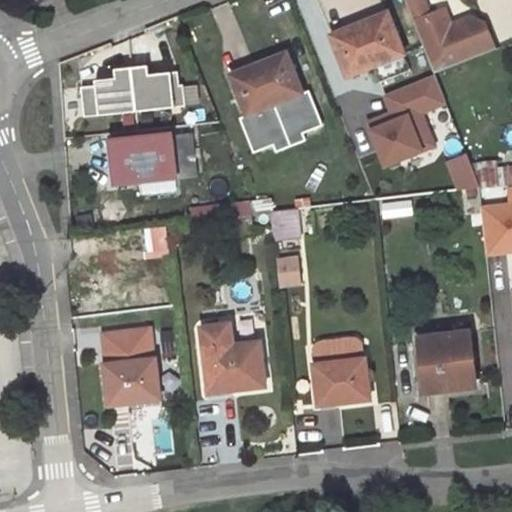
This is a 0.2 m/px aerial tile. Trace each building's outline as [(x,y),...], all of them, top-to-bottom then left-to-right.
[(423,0),(405,0),(414,20),(429,15),(423,0)] [(429,15),(414,20),(434,72),(496,50),(486,24),(460,33),(458,26),(451,26),(451,25),(445,9),(429,15)] [(362,28),(390,17),(388,13),(360,24),(362,28)] [(360,24),(331,35),(347,76),(374,65),(380,82),(411,70),(390,17),(362,28),(360,24)] [(460,33),(486,24),(485,22),(470,18),(451,25),(451,26),(458,26),(460,33)] [(261,69),(288,57),(286,53),(259,64),(261,69)] [(302,93),(288,57),(261,69),(259,64),(231,75),(247,115),(302,93)] [(131,67),(136,112),(186,106),(183,85),(180,85),(178,72),(149,75),(148,66),(131,67)] [(84,117),(136,112),(131,67),(115,69),(116,78),(96,81),(96,86),(81,87),(84,117)] [(393,92),(400,110),(393,113),(370,122),(387,164),(434,145),(420,112),(446,102),(435,75),(393,92)] [(400,110),(393,92),(386,95),(393,113),(400,110)] [(197,175),(192,132),(172,134),(176,176),(197,175)] [(176,176),(172,134),(114,140),(116,158),(113,159),(115,182),(176,176)] [(460,190),(479,188),(473,173),(470,164),(466,153),(448,160),(460,190)] [(496,170),(495,161),(470,164),(473,173),(490,171),(496,170)] [(511,184),(511,168),(496,170),(490,171),(496,187),(511,184)] [(490,171),(473,173),(479,188),(479,189),(495,187),(496,187),(490,171)] [(378,203),(380,218),(409,216),(407,200),(378,203)] [(252,201),(219,205),(221,219),(249,215),(257,214),(252,201)] [(511,203),(486,206),(491,254),(511,251),(511,203)] [(219,205),(189,209),(191,223),(209,220),(221,219),(219,205)] [(296,212),(271,215),(273,238),(298,235),(296,212)] [(249,215),(221,219),(222,234),(251,231),(249,215)] [(209,220),(191,223),(192,233),(210,230),(209,220)] [(169,252),(166,226),(143,229),(144,241),(147,241),(148,249),(153,248),(154,253),(169,252)] [(297,284),(294,258),(279,260),(282,286),(297,284)] [(267,386),(261,341),(233,344),(231,323),(201,326),(209,389),(227,387),(227,391),(267,386)] [(107,364),(152,358),(149,328),(110,333),(104,341),(107,364)] [(475,381),(469,331),(419,337),(426,392),(455,389),(454,383),(475,381)] [(363,358),(361,343),(357,340),(351,339),(337,340),(323,342),(317,344),(314,349),(316,364),(363,358)] [(160,399),(155,358),(152,358),(107,364),(105,364),(109,401),(126,399),(126,403),(160,399)] [(370,399),(365,358),(363,358),(316,364),(314,364),(318,403),(336,401),(336,403),(370,399)]
